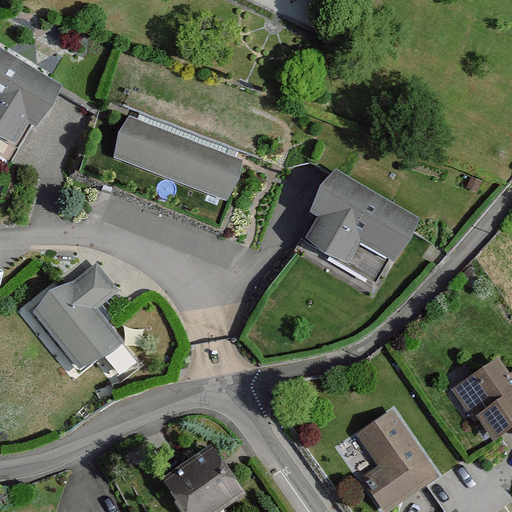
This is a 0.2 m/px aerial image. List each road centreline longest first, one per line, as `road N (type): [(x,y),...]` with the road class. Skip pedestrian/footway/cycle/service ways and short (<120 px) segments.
road 1 (residential): [(511,204),(373,341),(315,368),(231,388)]
road 2 (residential): [(0,235),(88,237),(152,254),(201,299),(231,388)]
road 3 (residential): [(231,388),(166,400),(46,457),(0,467)]
road 4 (residential): [(231,388),(313,511)]
